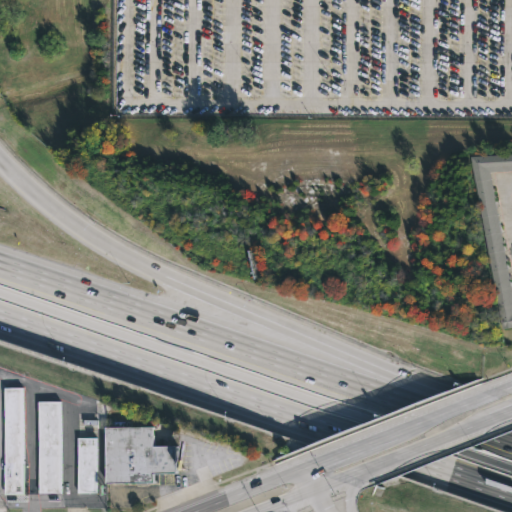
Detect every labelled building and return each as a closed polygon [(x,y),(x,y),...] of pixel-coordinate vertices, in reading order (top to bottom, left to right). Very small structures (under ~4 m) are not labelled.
[(511,153),(511,171),(489,173),(511,304),(511,328),(500,330),(468,156),(511,153)] [(25,389),(7,389),(7,497),(25,497),(25,389)] [(40,495),(62,495),(62,403),(40,403),(40,495)] [(150,447),(150,449),(175,449),(175,477),(151,477),(151,486),(109,486),(109,428),(150,428),(150,447)] [(98,495),(98,439),(79,439),(79,495),(98,495)]
